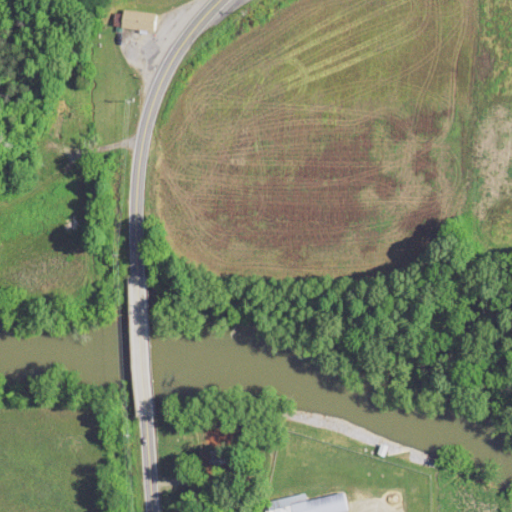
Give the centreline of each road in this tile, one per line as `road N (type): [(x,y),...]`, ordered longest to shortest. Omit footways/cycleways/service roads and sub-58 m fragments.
road 1 (tertiary): [(137,274),(137,173),(151,103),(175,52),(217,0)]
road 2 (tertiary): [(146,414),(137,274)]
